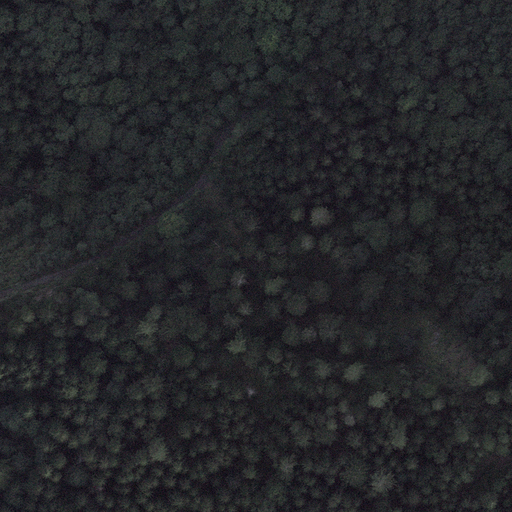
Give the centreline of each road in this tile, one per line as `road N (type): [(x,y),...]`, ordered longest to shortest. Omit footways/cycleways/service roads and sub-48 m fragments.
road 1 (track): [(0,286),(83,261),(154,216),(195,181),(223,131),(301,73),(350,0)]
road 2 (track): [(443,511),(499,454),(465,511)]
